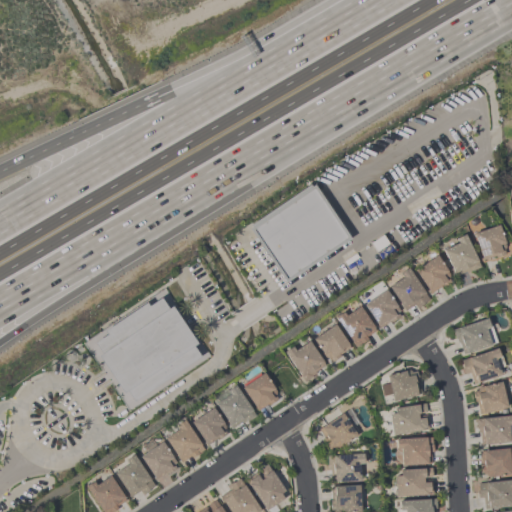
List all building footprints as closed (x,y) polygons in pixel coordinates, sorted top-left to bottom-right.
[(348,239),(284,283),(247,228),(312,185),(348,239)] [(481,260),(472,233),(497,225),(504,245),(504,246),(504,248),(502,250),(504,254),(494,257),(494,256),(481,260)] [(479,267),(470,271),(469,269),(454,276),(441,250),(456,243),(454,238),(463,234),(479,267)] [(371,243),(377,252),(388,245),(382,236),(371,243)] [(435,255),(447,274),(448,275),(448,276),(447,277),(446,278),(449,282),(441,286),(428,294),(412,270),(435,255)] [(386,287),(401,277),(398,273),(406,268),(427,299),(418,305),(419,306),(415,308),(413,304),(403,311),(386,287)] [(164,288),(181,313),(179,314),(191,333),(193,331),(209,355),(128,410),(82,343),(100,331),(97,327),(114,316),(117,320),(164,288)] [(384,290),(398,311),(396,312),(398,316),(389,322),(388,321),(378,328),(376,325),(375,326),(362,304),(384,290)] [(333,317),(341,312),(344,315),(358,306),(374,330),(364,337),(366,339),(360,343),(359,343),(353,347),(333,317)] [(462,355),(458,342),(456,343),(455,339),(454,339),(450,330),(484,317),(488,327),(489,326),(495,342),(489,344),(489,345),(462,355)] [(310,339),(333,324),(349,347),(338,355),(338,356),(330,362),(325,355),(322,357),(310,339)] [(282,352),(290,346),(293,350),(307,341),(321,362),(315,366),(315,367),(306,373),(305,372),(299,377),(282,352)] [(471,383),(468,372),(463,374),(459,360),(495,348),(498,356),(500,355),(503,366),(497,368),(499,375),(471,383)] [(418,394),(391,401),(389,394),(382,396),(379,385),(386,383),(385,376),(404,371),(406,370),(407,370),(409,371),(410,372),(414,370),(417,380),(414,380),(418,394)] [(276,399),(268,405),(267,404),(263,407),(261,404),(254,408),(240,387),(262,372),(274,390),(275,391),(275,393),(274,394),(273,395),(276,399)] [(478,414),(475,401),(473,401),(470,392),(475,390),(475,389),(476,388),(478,386),(480,386),(499,381),(506,408),(481,414),(480,413),(478,414)] [(254,416),(246,421),(245,420),(241,422),(240,421),(230,428),(211,400),(233,385),(254,416)] [(427,429),(391,435),(388,414),(393,413),(392,408),(423,403),(425,412),(419,413),(419,415),(425,414),(427,429)] [(216,439),(216,438),(205,445),(189,422),(211,407),(223,425),(223,427),(222,429),(225,433),(216,439)] [(317,429),(320,427),(319,426),(340,413),(355,435),(339,446),(338,447),(336,447),(334,447),(333,446),(329,449),(323,441),(324,440),(317,429)] [(510,415),(511,425),(510,425),(511,433),(507,434),(508,442),(482,444),(482,443),(479,443),(478,432),(476,432),(476,429),(475,429),(474,419),(480,418),(480,417),(510,415)] [(202,449),(196,453),(197,454),(190,458),(189,456),(180,462),(178,459),(177,460),(162,438),(177,429),(174,425),(182,419),(202,449)] [(430,464),(400,465),(399,448),(394,448),(394,439),(430,437),(430,444),(431,444),(431,452),(429,452),(430,464)] [(160,441),(174,462),(171,464),(174,469),(166,474),(165,473),(153,480),(138,456),(160,441)] [(507,448),(509,475),(490,476),(488,476),(486,476),(484,474),(479,474),(478,464),(479,464),(478,451),(481,451),(481,450),(507,448)] [(132,454),(152,486),(147,490),(141,494),(138,490),(128,497),(112,473),(126,463),(123,459),(132,454)] [(362,454),(362,463),(358,464),(358,481),(333,482),(333,481),(329,482),(329,469),(327,469),(327,466),(326,466),(325,456),(331,456),(331,455),(362,454)] [(265,464),(283,490),(281,492),(284,497),(264,511),(243,480),(256,471),(258,475),(260,474),(257,470),(265,464)] [(431,495),(394,496),(393,476),(398,475),(398,470),(430,468),(430,477),(425,477),(425,480),(430,479),(431,495)] [(110,511),(99,511),(84,486),(92,481),(94,485),(108,476),(124,500),(115,506),(116,508),(110,511)] [(226,484),(230,482),(231,483),(238,478),(258,510),(255,511),(227,511),(217,497),(229,489),(226,484)] [(511,506),(482,509),(482,497),(476,498),(476,491),(477,491),(476,482),(511,479),(511,489),(510,489),(511,506)] [(358,485),(358,511),(338,511),(335,511),(334,511),(334,510),(329,510),(328,500),(330,500),(329,486),(358,485)] [(196,511),(204,507),(207,510),(208,509),(205,505),(214,499),(222,511),(196,511)] [(434,499),(434,509),(433,509),(434,511),(395,511),(395,509),(398,509),(398,500),(434,499)]
